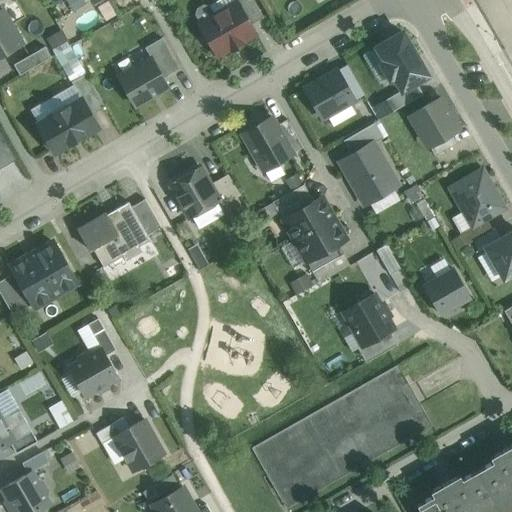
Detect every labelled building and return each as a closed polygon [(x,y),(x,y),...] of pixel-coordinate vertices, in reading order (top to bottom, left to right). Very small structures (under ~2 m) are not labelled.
[(253,0),(234,0),(235,2),(236,1),(249,24),(263,16),(253,0)] [(235,2),(214,14),(209,6),(203,4),(197,8),(195,14),(200,22),(199,23),(218,54),(229,48),(230,49),(244,41),(243,40),(254,33),(249,24),(236,1),(235,2)] [(2,8),(0,9),(0,55),(22,43),(2,8)] [(402,31),(376,46),(384,60),(380,62),(390,78),(394,76),(402,90),(428,75),(402,31)] [(162,37),(145,47),(151,58),(163,78),(179,68),(162,37)] [(45,46),(13,64),(19,74),(50,56),(45,46)] [(151,58),(119,76),(135,104),(167,86),(163,78),(151,58)] [(336,70),(305,88),(322,118),(354,100),(336,70)] [(103,104),(86,73),(71,81),(81,99),(82,98),(90,112),(103,104)] [(440,97),(410,114),(429,145),(458,128),(440,97)] [(81,99),(38,124),(54,151),(98,126),(90,112),(82,98),(81,99)] [(277,125),(272,116),(242,133),(263,169),(292,153),(277,125)] [(303,147),(287,119),(277,125),(292,153),(303,147)] [(373,141),(339,161),(355,189),(364,204),(398,184),(373,141)] [(210,184),(200,166),(170,184),(189,217),(219,200),(210,184)] [(504,208),(482,170),(451,188),(472,225),(504,208)] [(227,174),(210,184),(219,200),(222,204),(240,195),(227,174)] [(303,183),(272,201),(278,212),(309,194),(303,183)] [(322,196),(282,219),(294,240),(334,217),(322,196)] [(130,199),(82,227),(105,267),(153,240),(150,234),(135,207),(130,199)] [(135,207),(150,234),(162,228),(146,201),(135,207)] [(334,217),(294,240),(306,260),(337,243),(346,238),(334,217)] [(511,231),(485,247),(504,278),(511,272),(511,231)] [(76,281),(53,242),(11,266),(14,272),(32,303),(34,305),(76,281)] [(337,243),(306,260),(312,271),(343,253),(337,243)] [(453,268),(423,285),(439,313),(469,297),(453,268)] [(14,272),(0,280),(0,292),(12,314),(32,303),(14,272)] [(374,293),(342,310),(362,345),(393,328),(388,317),(390,316),(382,302),(380,303),(374,293)] [(115,377),(99,348),(67,367),(83,395),(115,377)] [(398,365),(252,448),(286,508),(432,425),(398,365)] [(0,447),(13,440),(8,432),(9,427),(4,418),(0,416),(0,447)] [(124,416),(96,432),(102,442),(113,436),(130,426),(124,416)] [(130,426),(113,436),(133,470),(163,453),(144,419),(130,426)] [(511,443),(490,456),(492,461),(477,469),(501,511),(511,506),(511,443)] [(65,472),(80,466),(72,449),(57,456),(65,472)] [(501,511),(477,469),(461,478),(458,474),(430,490),(432,495),(416,504),(420,511),(501,511)] [(31,472),(3,488),(15,511),(34,511),(49,504),(31,472)] [(182,487),(152,504),(156,511),(196,511),(195,509),(182,487)]
